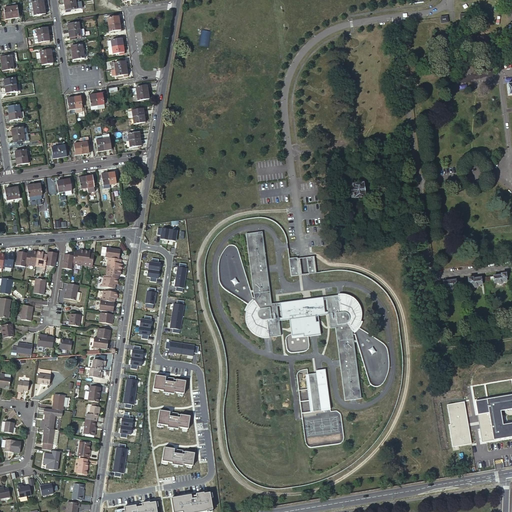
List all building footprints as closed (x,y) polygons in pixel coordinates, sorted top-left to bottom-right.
[(31,0),(31,2),(32,8),(44,7),(42,0),(31,0)] [(65,10),(69,9),(79,8),(78,1),(64,3),(65,10)] [(10,6),(11,18),(18,17),(16,5),(10,6)] [(11,18),(10,6),(3,7),(4,10),(4,14),(2,14),(3,18),(5,17),(5,19),(11,18)] [(32,8),(33,15),(45,14),(44,7),(32,8)] [(107,18),(108,24),(119,23),(118,16),(116,17),(116,15),(113,15),(113,17),(107,18)] [(67,24),(68,31),(80,29),(78,22),(67,24)] [(108,24),(109,31),(120,30),(119,23),(108,24)] [(32,29),(33,36),(37,35),(48,34),(47,27),(32,29)] [(68,31),(69,37),(71,37),(75,36),(81,36),(80,29),(68,31)] [(202,29),(199,45),(208,47),(211,31),(202,29)] [(48,34),(37,35),(38,43),(49,41),(48,34)] [(123,45),(121,39),(110,40),(111,47),(123,45)] [(71,47),(72,53),(83,51),(82,45),(76,46),(72,46),(71,47)] [(124,52),(123,45),(111,47),(112,54),(124,52)] [(39,51),(40,58),(52,56),(51,50),(50,50),(48,50),(39,51)] [(72,53),(72,60),(84,58),(83,51),(72,53)] [(0,57),(0,59),(1,64),(12,62),(11,55),(5,56),(1,57),(0,57)] [(40,58),(41,65),(53,63),(52,56),(40,58)] [(111,64),(112,69),(115,69),(126,67),(125,61),(114,62),(114,63),(111,64)] [(1,64),(2,70),(3,70),(7,70),(13,69),(12,62),(1,64)] [(127,74),(126,67),(115,69),(116,75),(116,76),(123,75),(123,76),(126,76),(126,74),(127,74)] [(5,79),(3,79),(4,86),(16,84),(15,77),(8,78),(5,79)] [(16,84),(4,86),(5,93),(17,91),(17,90),(19,90),(18,84),(16,84)] [(132,88),(133,94),(148,92),(147,85),(136,87),(136,88),(132,88)] [(95,93),(97,105),(104,104),(104,101),(103,95),(102,92),(95,93)] [(133,94),(134,101),(149,99),(148,92),(133,94)] [(89,94),(90,106),(97,105),(95,93),(89,94)] [(80,96),(73,97),(75,108),(82,107),(84,107),(83,97),(80,98),(80,96)] [(73,97),(67,98),(68,109),(75,108),(73,97)] [(8,107),(9,114),(20,112),(19,105),(8,107)] [(129,111),(130,117),(133,116),(144,115),(143,108),(142,108),(132,110),(129,111)] [(9,114),(10,120),(21,119),(20,112),(9,114)] [(145,122),(144,115),(133,116),(134,123),(145,122)] [(11,129),(12,136),(24,134),(27,134),(26,128),(23,128),(22,127),(11,129)] [(128,134),(129,141),(140,139),(139,132),(138,132),(128,134)] [(15,143),(17,142),(24,141),(24,134),(12,136),(13,143),(15,143)] [(97,151),(104,150),(103,139),(102,136),(95,137),(96,140),(97,151)] [(104,150),(111,149),(109,138),(103,139),(104,150)] [(129,141),(130,147),(141,146),(140,139),(129,141)] [(80,142),(82,154),(88,153),(88,151),(90,151),(88,141),(80,142)] [(73,143),(75,155),(82,154),(80,142),(73,143)] [(60,157),(67,156),(66,155),(68,155),(66,144),(65,145),(58,146),(60,157)] [(53,158),(60,157),(58,146),(51,147),(53,158)] [(14,151),(16,158),(27,156),(29,156),(28,150),(26,150),(26,149),(14,151)] [(27,156),(16,158),(17,165),(28,163),(28,162),(27,156)] [(110,188),(115,187),(115,184),(116,183),(115,172),(108,173),(110,188)] [(103,189),(110,188),(108,173),(101,174),(103,189)] [(92,175),(85,176),(88,191),(88,195),(95,195),(94,190),(94,187),(96,187),(94,177),(93,177),(92,175)] [(85,176),(79,177),(79,180),(80,189),(81,189),(82,192),(88,191),(85,176)] [(70,179),(63,180),(65,191),(72,190),(70,180),(70,179)] [(63,180),(57,181),(59,192),(60,196),(65,195),(65,191),(63,180)] [(36,199),(42,198),(41,195),(42,195),(41,183),(33,185),(36,199)] [(352,201),(364,199),(362,184),(350,186),(351,191),(350,193),(350,194),(352,195),(350,195),(350,198),(352,197),(352,201)] [(30,199),(36,199),(33,185),(27,186),(27,187),(29,197),(30,197),(30,199)] [(13,201),(19,200),(19,199),(20,198),(19,188),(18,187),(12,188),(13,201)] [(8,202),(13,201),(12,188),(5,189),(5,190),(5,192),(6,200),(8,200),(8,202)] [(169,229),(158,228),(156,235),(161,236),(160,239),(168,240),(169,229)] [(170,230),(169,229),(168,240),(175,241),(177,231),(174,230),(170,230)] [(266,269),(262,234),(246,236),(253,298),(254,301),(251,306),(246,314),(246,321),(247,327),(250,331),(255,336),(261,338),(268,337),(280,336),(278,321),(290,319),(292,339),(315,336),(320,336),(318,316),(328,315),(330,329),(335,328),(344,400),(360,398),(352,335),(352,333),(355,330),(358,326),(360,322),(361,318),(362,315),(361,311),(359,306),(355,301),(348,295),(341,295),(338,295),(271,304),(266,269)] [(107,247),(105,257),(107,257),(117,259),(118,255),(117,255),(117,253),(120,254),(120,249),(107,247)] [(28,266),(28,263),(35,264),(37,251),(34,250),(33,253),(32,253),(32,252),(28,251),(27,252),(25,265),(28,266)] [(74,263),(82,264),(84,250),(80,250),(80,253),(78,253),(78,251),(74,251),(73,256),(72,265),(74,265),(74,263)] [(92,267),(92,265),(94,255),(94,254),(89,253),(89,254),(88,254),(88,251),(84,250),(82,264),(90,265),(90,267),(92,267)] [(25,265),(27,252),(23,251),(23,254),(21,254),(22,251),(18,251),(16,264),(25,266),(25,265)] [(37,251),(35,264),(43,266),(43,268),(45,268),(45,265),(47,254),(43,254),(43,255),(41,255),(41,251),(37,251)] [(45,265),(55,266),(57,254),(53,254),(53,255),(51,254),(51,252),(47,251),(47,254),(45,265)] [(5,253),(2,268),(4,268),(5,266),(12,268),(15,253),(11,253),(10,256),(9,255),(9,254),(5,253)] [(71,270),(72,265),(73,256),(70,255),(69,258),(68,258),(68,256),(64,256),(62,268),(71,270)] [(106,260),(109,260),(107,267),(121,270),(122,266),(119,265),(119,264),(120,264),(121,260),(119,259),(117,259),(107,257),(106,260)] [(149,262),(148,269),(159,271),(160,264),(158,263),(159,259),(152,258),(151,262),(149,262)] [(296,259),(289,259),(291,276),(298,275),(297,263),(296,263),(296,259)] [(178,267),(176,277),(185,278),(187,268),(186,268),(186,264),(179,263),(179,267),(178,267)] [(121,270),(107,267),(106,275),(104,275),(104,277),(118,279),(118,275),(117,275),(118,273),(121,274),(121,270)] [(159,271),(148,269),(148,270),(147,277),(151,278),(150,282),(156,283),(157,279),(158,279),(159,271)] [(503,282),(506,281),(506,279),(507,279),(506,275),(502,275),(502,276),(494,277),(495,282),(495,283),(498,282),(500,284),(503,284),(503,282)] [(118,279),(104,277),(103,285),(101,284),(100,286),(114,289),(115,285),(114,284),(114,283),(117,283),(118,279)] [(185,278),(176,277),(175,287),(176,287),(175,291),(182,292),(183,288),(184,288),(185,278)] [(11,280),(2,278),(0,289),(0,293),(9,295),(12,280),(11,280)] [(43,279),(35,278),(33,293),(43,295),(46,280),(43,279)] [(479,285),(483,284),(482,279),(474,280),(474,278),(469,279),(470,284),(471,284),(471,286),(474,286),(476,287),(479,287),(479,285)] [(453,288),(456,288),(455,281),(443,283),(444,289),(447,289),(449,291),(452,291),(453,288)] [(69,284),(67,284),(66,294),(64,294),(64,298),(76,300),(78,285),(69,284)] [(156,289),(150,288),(149,292),(148,291),(146,304),(154,305),(156,293),(155,293),(156,289)] [(116,297),(119,297),(119,293),(106,291),(104,299),(102,298),(102,301),(114,303),(116,303),(117,298),(115,298),(116,297)] [(0,316),(7,318),(9,300),(0,298),(0,316)] [(173,311),(172,316),(182,318),(184,305),(183,305),(184,301),(177,300),(176,304),(175,304),(173,311)] [(114,303),(102,301),(101,310),(115,313),(115,309),(112,308),(113,307),(114,307),(114,303)] [(33,307),(24,306),(22,320),(31,321),(33,307)] [(112,324),(113,315),(100,313),(99,322),(112,324)] [(69,325),(79,326),(81,316),(70,314),(69,325)] [(141,319),(139,327),(151,328),(152,321),(151,321),(151,317),(145,316),(144,320),(141,319)] [(172,316),(171,321),(172,321),(171,328),(173,329),(172,333),(179,334),(180,330),(182,318),(172,316)] [(12,324),(2,326),(4,339),(14,337),(12,324)] [(151,328),(139,327),(138,334),(142,335),(141,339),(148,340),(149,336),(150,336),(151,328)] [(97,338),(107,339),(108,340),(109,340),(111,331),(98,329),(97,338)] [(52,349),(54,339),(47,337),(40,336),(38,346),(52,349)] [(97,338),(94,338),(93,347),(107,349),(107,345),(105,345),(105,343),(106,344),(107,339),(97,338)] [(70,350),(72,341),(61,339),(59,348),(70,350)] [(176,353),(181,354),(182,344),(170,342),(170,343),(166,342),(165,349),(169,350),(169,351),(176,353)] [(16,353),(31,356),(33,346),(18,344),(17,347),(16,353)] [(181,354),(186,355),(186,354),(193,355),(194,353),(198,354),(199,347),(195,347),(195,346),(182,344),(181,354)] [(132,350),(131,357),(142,359),(143,351),(140,351),(141,347),(134,346),(133,350),(132,350)] [(142,359),(131,357),(130,365),(131,365),(130,369),(137,370),(138,366),(141,367),(142,359)] [(101,369),(103,369),(103,364),(106,364),(106,361),(94,359),(92,367),(101,369)] [(92,367),(91,367),(89,376),(102,377),(103,374),(100,373),(101,369),(92,367)] [(308,375),(305,376),(307,389),(308,400),(309,412),(310,413),(329,411),(324,370),(315,372),(316,374),(308,375)] [(50,382),(51,373),(40,371),(38,380),(50,382)] [(1,373),(0,382),(0,385),(5,386),(6,385),(10,385),(11,374),(1,373)] [(126,387),(125,391),(136,393),(137,381),(136,380),(136,376),(129,375),(129,379),(128,379),(127,387),(126,387)] [(166,377),(156,376),(153,390),(164,391),(163,393),(175,395),(175,393),(184,394),(186,381),(174,380),(174,378),(168,378),(168,379),(166,378),(166,377)] [(29,387),(30,380),(19,378),(18,388),(24,389),(24,386),(29,387)] [(89,399),(99,400),(101,385),(94,384),(91,384),(90,391),(89,399)] [(136,393),(125,391),(125,392),(125,396),(124,404),(125,404),(125,408),(131,409),(132,405),(134,405),(136,393)] [(54,398),(53,406),(63,408),(65,393),(56,392),(55,398),(54,398)] [(483,427),(479,428),(482,442),(511,437),(511,395),(475,401),(477,414),(481,414),(483,427)] [(449,425),(452,447),(471,444),(469,430),(467,431),(465,417),(467,417),(464,402),(447,405),(450,424),(449,425)] [(85,418),(89,418),(95,419),(96,419),(96,415),(97,415),(99,405),(98,405),(91,404),(90,404),(89,412),(86,412),(85,418)] [(45,420),(45,426),(47,426),(54,427),(56,413),(62,414),(63,409),(45,406),(44,412),(46,412),(44,420),(45,420)] [(170,412),(160,411),(158,425),(168,426),(168,428),(179,430),(179,428),(189,429),(191,417),(179,415),(179,414),(173,413),(173,414),(170,414),(170,412)] [(122,418),(121,426),(132,428),(133,420),(130,420),(130,416),(123,415),(123,419),(122,418)] [(95,419),(89,418),(85,418),(83,432),(95,434),(95,429),(94,429),(95,425),(95,419)] [(14,425),(14,420),(7,419),(5,430),(13,431),(13,430),(14,425)] [(55,441),(57,427),(54,427),(47,426),(46,432),(45,432),(44,440),(45,440),(44,447),(53,448),(54,441),(55,441)] [(132,428),(121,426),(120,434),(121,434),(120,438),(127,439),(127,435),(131,435),(132,428)] [(17,439),(7,437),(5,449),(15,450),(20,451),(22,440),(17,439)] [(89,451),(89,449),(90,442),(80,440),(78,454),(89,455),(90,451),(89,451)] [(116,456),(115,460),(125,462),(127,449),(125,449),(126,445),(119,444),(118,448),(116,456)] [(175,449),(164,448),(162,462),(172,463),(172,465),(183,467),(184,465),(193,466),(195,454),(183,452),(183,451),(177,450),(177,451),(175,451),(175,449)] [(59,453),(53,452),(45,451),(43,461),(51,462),(51,467),(57,468),(59,453)] [(88,457),(80,456),(78,471),(87,473),(89,462),(88,462),(88,457)] [(125,462),(115,460),(114,465),(115,465),(114,472),(115,473),(114,477),(121,478),(122,474),(124,474),(125,462)] [(53,489),(51,480),(39,483),(41,492),(53,489)] [(31,492),(28,482),(17,484),(19,494),(31,492)] [(82,495),(83,489),(84,484),(75,483),(73,498),(83,499),(84,495),(82,495)] [(3,485),(0,485),(0,495),(9,494),(8,486),(3,487),(3,485)] [(173,511),(205,511),(207,511),(213,510),(210,493),(204,494),(204,493),(196,494),(196,495),(191,496),(191,495),(183,497),(171,499),(173,511)] [(80,507),(80,503),(68,501),(66,511),(77,511),(78,507),(80,507)] [(157,511),(156,502),(150,503),(150,502),(136,505),(136,506),(124,508),(124,509),(115,511),(157,511)]
